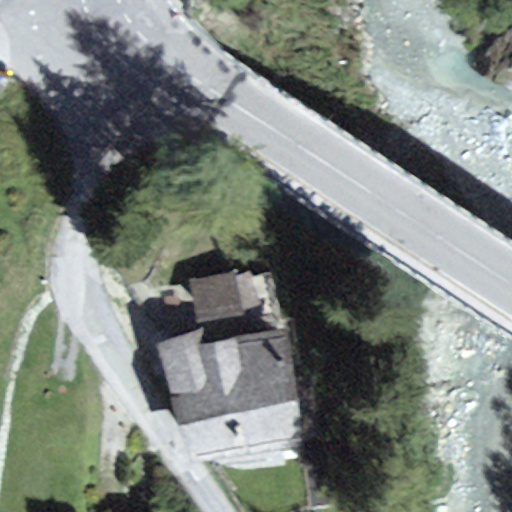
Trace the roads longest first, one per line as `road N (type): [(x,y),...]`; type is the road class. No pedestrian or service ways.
road 1 (secondary): [(123,11),(181,67),(511,285)]
road 2 (residential): [(0,12),(123,11)]
